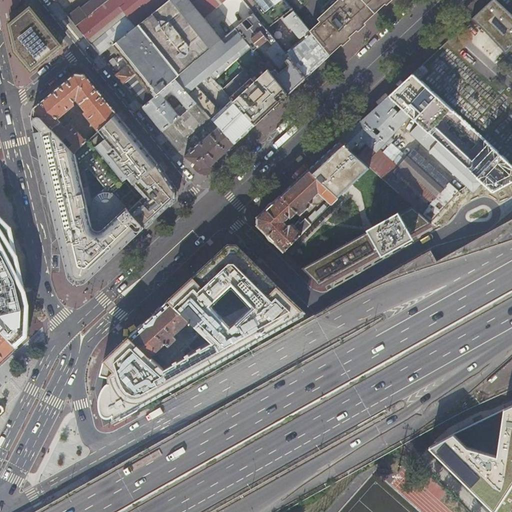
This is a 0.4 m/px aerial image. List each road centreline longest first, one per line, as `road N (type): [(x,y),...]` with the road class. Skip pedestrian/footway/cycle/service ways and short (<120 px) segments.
road 1 (trunk): [(511,270),(81,511)]
road 2 (trunk): [(511,250),(401,290),(112,448)]
road 3 (trunk): [(161,511),(511,320)]
road 4 (trunk): [(237,511),(406,410),(511,334)]
road 5 (secondary): [(437,0),(215,208)]
road 6 (primary): [(63,330),(42,285),(8,109)]
road 7 (residential): [(80,51),(192,192),(215,208)]
road 8 (primary): [(0,502),(72,362)]
road 9 (residential): [(319,306),(215,208)]
road 10 (secondary): [(63,330),(0,448)]
road 11 (trunk): [(112,448),(0,507)]
